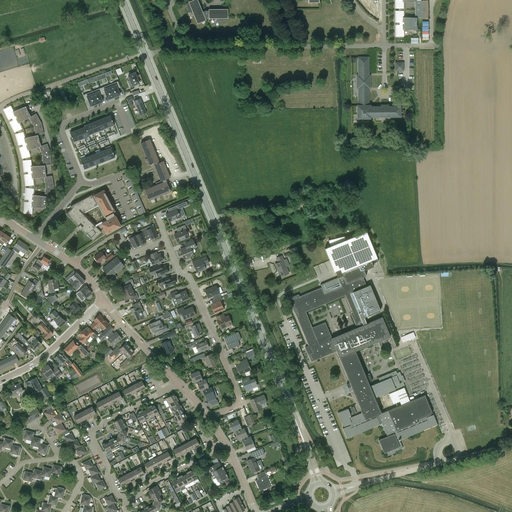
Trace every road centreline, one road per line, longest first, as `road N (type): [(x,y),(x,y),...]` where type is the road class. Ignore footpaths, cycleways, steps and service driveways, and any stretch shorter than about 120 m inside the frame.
road 1 (secondary): [(293,415),(122,0)]
road 2 (residential): [(209,417),(241,403),(165,240)]
road 3 (residential): [(125,497),(106,475),(93,431),(177,383)]
road 4 (residential): [(79,182),(65,122),(117,102),(129,133)]
road 5 (residential): [(63,511),(80,481),(72,461),(22,462),(0,483)]
road 6 (residential): [(0,383),(52,349),(103,299)]
